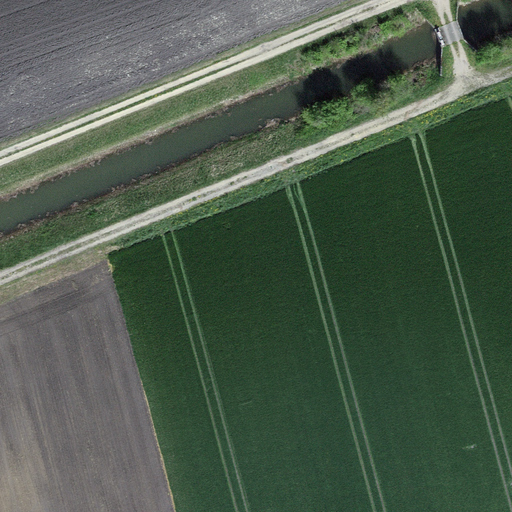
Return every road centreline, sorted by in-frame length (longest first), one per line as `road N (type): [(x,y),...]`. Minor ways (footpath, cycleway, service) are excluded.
road 1 (track): [(0,282),(511,69)]
road 2 (track): [(0,159),(394,0)]
